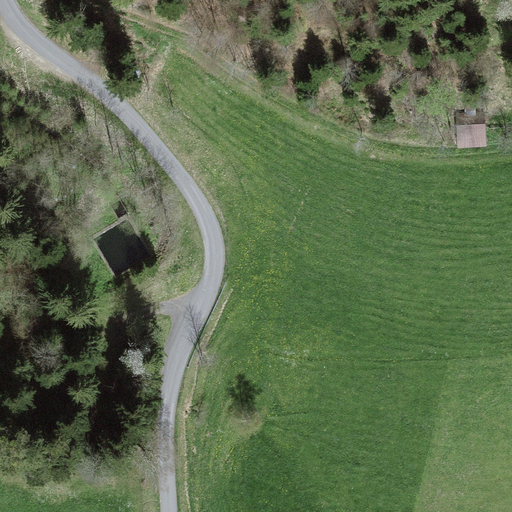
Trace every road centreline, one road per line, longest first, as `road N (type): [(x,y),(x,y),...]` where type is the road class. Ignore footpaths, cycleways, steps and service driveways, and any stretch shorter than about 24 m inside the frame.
road 1 (unclassified): [(169,511),(167,410),(213,274),(209,227),(188,187),(119,104),(17,25),(2,0)]
road 2 (track): [(511,144),(443,154),(369,144),(91,0)]
